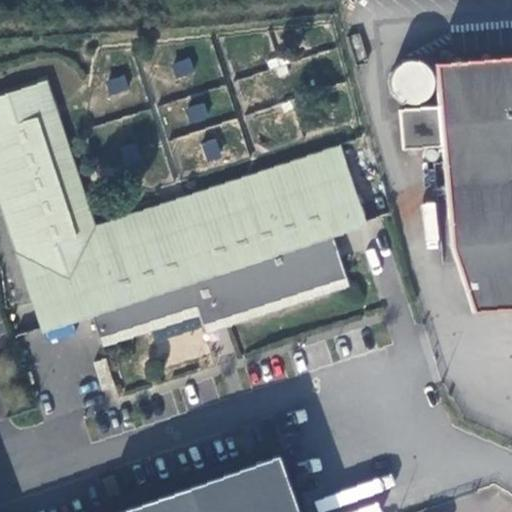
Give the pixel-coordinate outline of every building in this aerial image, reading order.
[(511,57),(439,64),(443,107),(405,110),(408,149),(446,146),(454,247),(475,312),(511,309),(511,57)] [(177,77),(193,73),(189,58),(173,62),(177,77)] [(401,63),(394,70),(391,77),(391,85),(393,92),(398,98),(402,101),(407,103),(414,104),(418,103),(425,99),(432,92),(434,84),(432,74),(429,68),(420,62),(416,61),(408,61),(401,63)] [(124,75),(106,80),(110,94),(128,89),(124,75)] [(0,100),(0,199),(43,330),(91,314),(101,343),(197,311),(203,330),(346,283),(330,234),(363,223),(338,150),(93,232),(45,85),(0,100)] [(296,511),(276,453),(107,511),(296,511)] [(113,471),(103,475),(109,492),(119,489),(113,471)]
